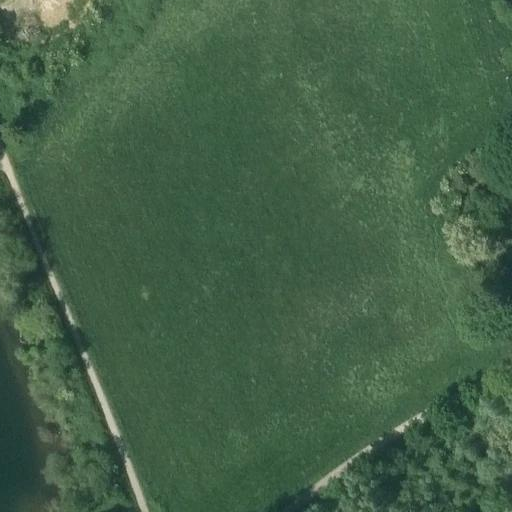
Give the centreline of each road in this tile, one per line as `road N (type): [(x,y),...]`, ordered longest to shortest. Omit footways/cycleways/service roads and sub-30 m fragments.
road 1 (track): [(0,136),(148,511)]
road 2 (track): [(319,511),(417,442),(511,391)]
